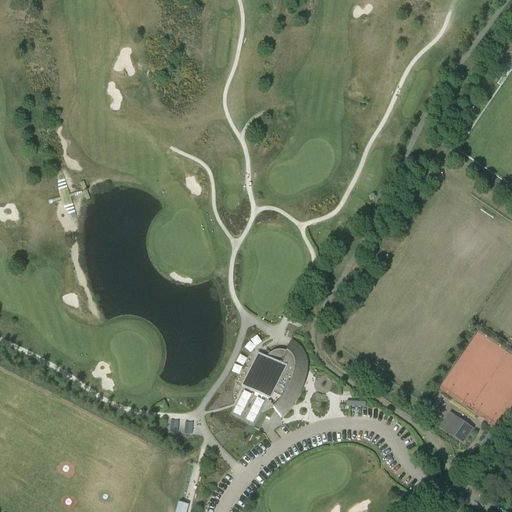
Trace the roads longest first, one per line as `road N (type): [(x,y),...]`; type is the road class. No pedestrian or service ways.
road 1 (track): [(189,421),(223,373),(244,322),(230,266),(252,210),(243,146),(223,98),(242,25),(238,0)]
road 2 (track): [(246,474),(182,417),(105,401),(0,339)]
road 3 (track): [(300,226),(342,202),(409,64),(448,12)]
road 4 (track): [(252,210),(271,207),(298,224),(313,263),(276,334),(244,316)]
road 5 (track): [(235,246),(215,215),(208,172),(171,148)]
